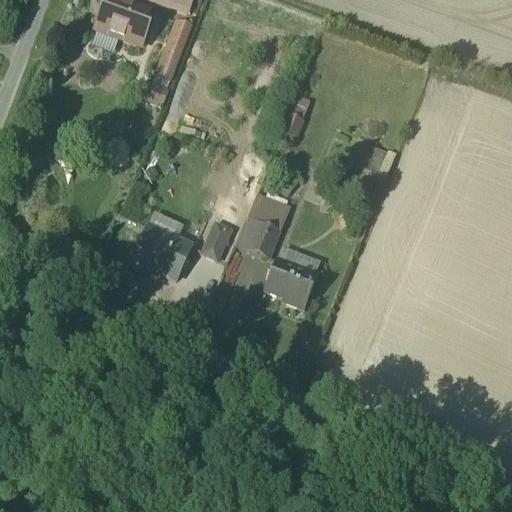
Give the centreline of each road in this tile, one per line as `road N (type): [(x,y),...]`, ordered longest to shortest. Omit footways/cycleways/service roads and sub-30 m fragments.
road 1 (unclassified): [(0,270),(511,481)]
road 2 (unclassified): [(43,0),(0,115)]
